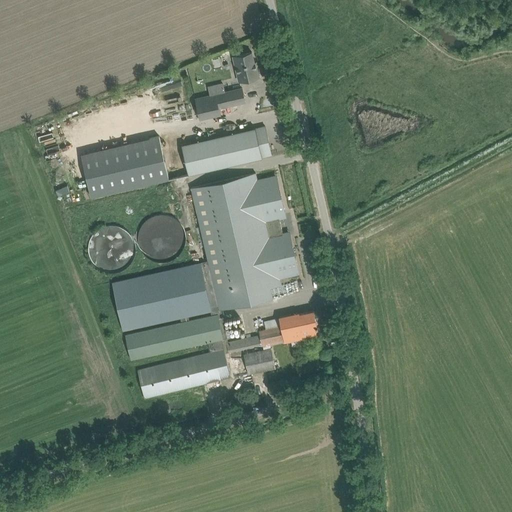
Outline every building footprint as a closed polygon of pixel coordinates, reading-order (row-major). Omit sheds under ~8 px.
[(240,80),(239,81),(259,77),(256,62),(254,62),(252,52),(233,56),(233,57),(234,56),(240,80)] [(220,113),(219,107),(245,101),(242,88),(225,92),(223,83),(208,86),(210,95),(195,99),(200,118),(220,113)] [(161,121),(100,135),(111,185),(172,171),(161,121)] [(272,155),(265,125),(181,144),(188,174),(272,155)] [(256,172),(191,187),(207,261),(200,262),(195,263),(112,282),(123,330),(180,317),(181,320),(125,333),(130,359),(222,338),(224,347),(139,368),(143,388),(146,397),(231,377),(229,367),(226,355),(225,352),(228,351),(256,345),(254,336),(235,340),(228,341),(221,309),(273,297),(271,287),(282,285),(281,278),(300,274),(290,230),(283,232),(280,219),(287,218),(277,174),(258,178),(256,172)] [(71,203),(72,208),(99,205),(98,200),(71,203)] [(188,250),(174,212),(138,224),(151,263),(188,250)] [(94,259),(119,273),(139,239),(105,219),(88,249),(97,254),(94,259)] [(259,330),(262,344),(284,339),(285,342),(309,337),(319,335),(317,327),(318,327),(318,325),(317,326),(314,310),(300,313),(299,312),(290,314),(279,316),(281,325),(259,330)] [(275,368),(271,348),(244,354),(248,374),(275,368)]
